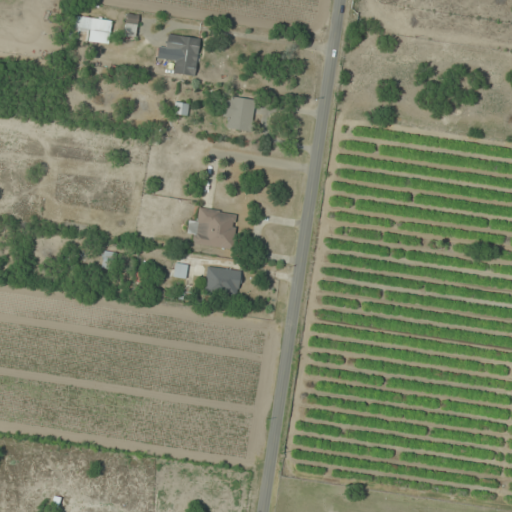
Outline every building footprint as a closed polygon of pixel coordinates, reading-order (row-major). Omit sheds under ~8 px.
[(91,31),(89,41),(108,44),(111,21),(74,16),(73,29),(91,31)] [(172,73),(195,76),(200,39),(168,34),(165,51),(175,53),(172,73)] [(222,118),(228,119),(227,128),(251,132),(256,99),(225,95),(222,118)] [(187,115),(188,104),(173,102),(173,114),(187,115)] [(194,245),(233,250),(238,213),(199,208),(197,220),(188,219),(186,234),(195,235),(194,245)] [(115,268),(115,252),(103,252),(103,268),(115,268)] [(186,264),(173,263),(172,278),(186,278),(186,264)] [(237,269),(209,269),(209,295),(237,295),(237,269)]
